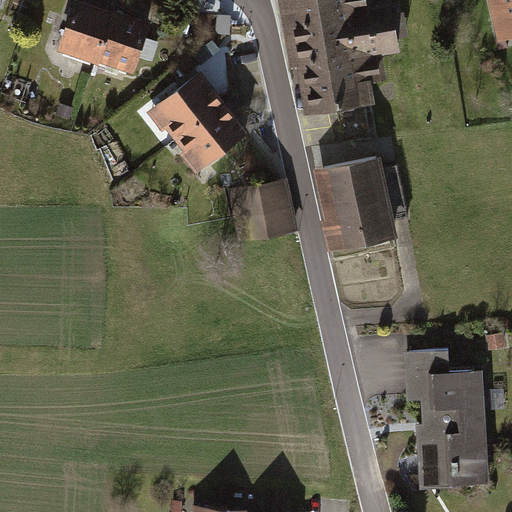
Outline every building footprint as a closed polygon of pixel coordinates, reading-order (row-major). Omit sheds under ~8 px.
[(108,5),(90,0),(68,0),(56,43),(94,54),(108,5)] [(285,0),(304,110),(368,99),(364,77),(376,75),(371,47),(393,43),(385,0),(368,0),(366,1),(365,0),(285,0)] [(511,0),(485,0),(493,33),(511,28),(511,0)] [(146,16),(108,5),(94,54),(131,65),(146,16)] [(171,133),(220,95),(197,66),(155,100),(165,113),(163,123),(171,133)] [(203,163),(247,128),(220,95),(171,133),(182,148),(190,147),(203,163)] [(371,152),(316,165),(328,216),(318,218),(326,249),(390,235),(386,219),(406,215),(393,160),(374,165),(371,152)] [(232,213),(283,203),(278,176),(226,186),(232,213)] [(237,239),(289,229),(283,203),(232,213),(237,239)] [(499,330),(482,334),(485,347),(501,344),(499,330)] [(442,346),(400,348),(403,395),(418,394),(420,421),(412,422),(415,465),(445,463),(446,482),(484,480),(477,364),(444,366),(442,346)] [(243,511),(244,511),(244,507),(190,502),(189,511),(243,511)]
